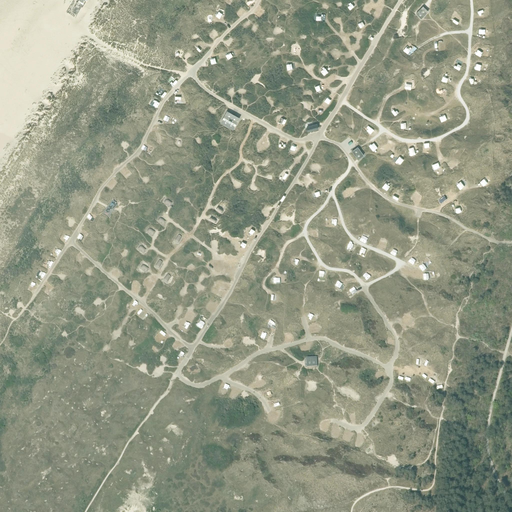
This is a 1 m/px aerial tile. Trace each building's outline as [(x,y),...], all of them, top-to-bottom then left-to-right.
[(75,0),(71,8),(80,13),(88,0),(75,0)] [(423,6),(416,14),(422,19),(429,11),(423,6)] [(67,37),(62,35),(59,40),(64,43),(67,37)] [(228,126),(233,128),(234,125),(235,126),(238,121),(237,121),(238,118),(234,116),(233,117),(231,116),(232,115),(228,112),(226,115),(225,114),(223,119),(224,120),(222,122),(227,125),(227,124),(229,125),(228,126)] [(317,123),(307,126),(308,132),(319,129),(317,123)] [(358,147),(352,151),(358,160),(364,155),(358,147)] [(113,202),(105,213),(108,215),(116,204),(113,202)] [(120,203),(115,210),(119,213),(124,206),(120,203)] [(315,357),(305,358),(305,365),(316,365),(315,357)]
